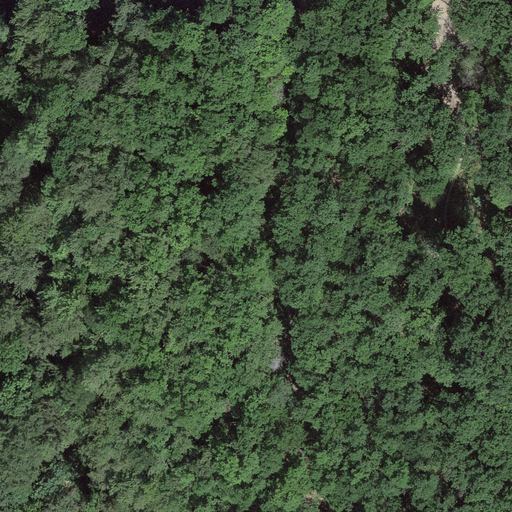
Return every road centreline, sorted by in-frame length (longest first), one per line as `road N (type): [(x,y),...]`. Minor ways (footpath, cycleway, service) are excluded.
road 1 (track): [(81,511),(44,388),(38,275),(52,113),(19,0)]
road 2 (track): [(308,0),(284,270),(335,511)]
